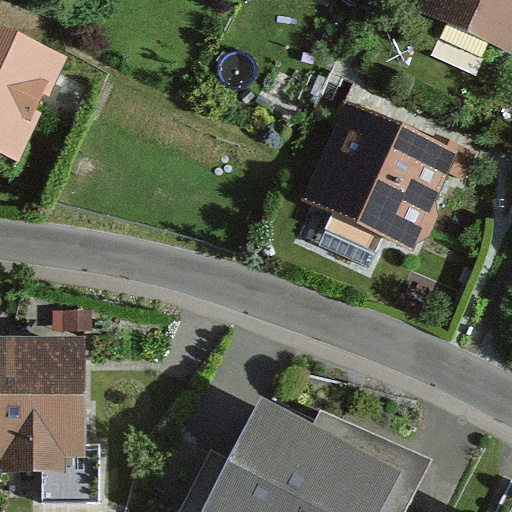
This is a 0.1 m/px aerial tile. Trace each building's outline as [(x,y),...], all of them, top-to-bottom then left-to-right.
[(511,0),(439,0),(433,14),(511,50),(511,0)] [(0,161),(10,166),(56,63),(0,38),(0,161)] [(473,170),(367,117),(324,203),(430,256),(473,170)] [(0,459),(79,458),(77,347),(0,348),(0,459)] [(295,511),(329,448),(266,415),(214,511),(295,511)] [(376,511),(393,481),(329,448),(295,511),(376,511)]
